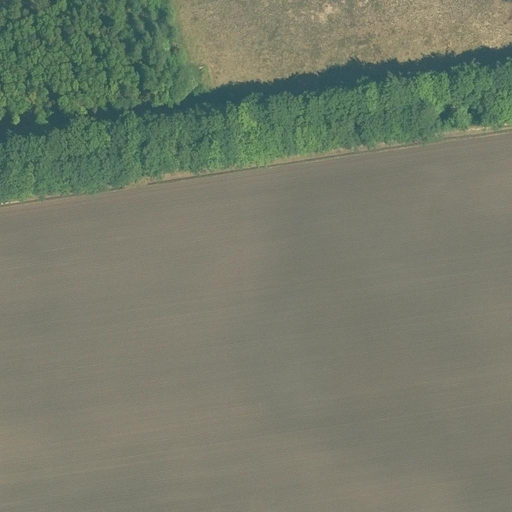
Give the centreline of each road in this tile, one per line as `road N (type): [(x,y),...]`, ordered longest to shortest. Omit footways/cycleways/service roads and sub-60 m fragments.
road 1 (unclassified): [(511,103),(0,180)]
road 2 (track): [(209,149),(176,0)]
